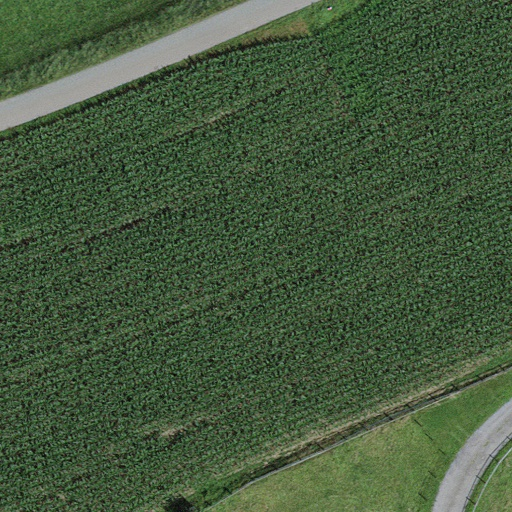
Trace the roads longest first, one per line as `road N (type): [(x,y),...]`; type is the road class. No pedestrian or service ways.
road 1 (residential): [(0,117),(285,0)]
road 2 (track): [(445,511),(497,422),(511,412)]
